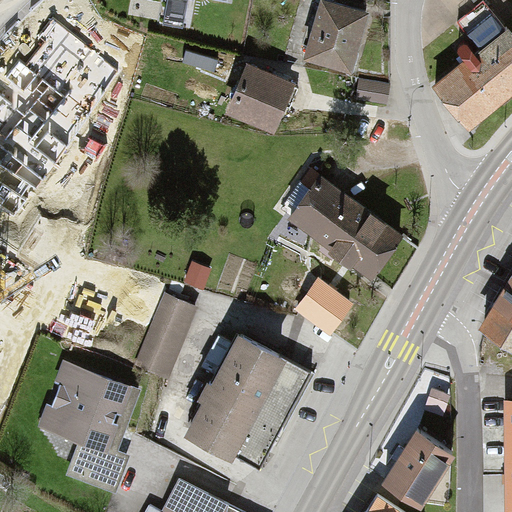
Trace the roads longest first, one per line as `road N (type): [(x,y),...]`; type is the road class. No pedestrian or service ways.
road 1 (primary): [(418,307),(310,511)]
road 2 (residential): [(469,511),(466,358),(451,327),(418,307)]
road 3 (residential): [(477,203),(448,175),(410,68),(404,0)]
